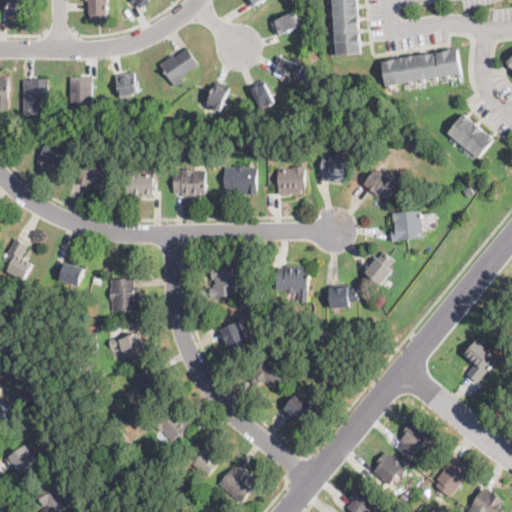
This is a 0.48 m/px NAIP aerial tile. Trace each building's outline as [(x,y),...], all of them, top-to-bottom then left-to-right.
[(27,0),(26,17),(8,16),(8,0),(27,0)] [(110,0),(110,1),(108,1),(108,14),(106,14),(107,19),(92,19),(92,14),(89,14),(89,0),(110,0)] [(358,0),(361,29),(358,29),(358,32),(361,32),(362,53),(334,55),(334,52),(338,51),(337,43),(333,43),(333,39),(337,38),(336,30),(333,30),(332,27),(336,26),(335,18),(332,18),(332,13),(335,13),(334,5),(331,5),(331,1),(334,1),(333,0),(358,0)] [(303,24),(280,36),(273,22),(296,10),(303,24)] [(189,47),(200,65),(183,76),(185,80),(176,86),(161,63),(174,55),(175,57),(189,47)] [(459,49),(463,76),(461,76),(461,73),(451,75),(451,78),(450,78),(448,78),(448,75),(439,77),(439,80),(436,80),(436,77),(426,78),(427,82),(424,82),(423,79),(413,81),(414,84),(411,84),(411,81),(391,85),(392,88),(389,89),(384,60),(435,52),(435,55),(438,55),(437,52),(459,49)] [(304,66),(299,78),(278,70),(280,64),(277,63),(279,59),(280,56),(304,66)] [(123,98),(121,99),(117,75),(136,72),(140,95),(123,98)] [(292,77),(289,82),(282,79),(284,73),(292,77)] [(94,78),(93,107),(72,106),(72,99),(73,76),(94,77),(94,78)] [(0,77),(9,77),(9,109),(0,109),(0,77)] [(50,79),(49,114),(25,114),(26,80),(33,80),(33,78),(50,79)] [(266,109),(264,110),(252,87),(266,80),(277,103),(266,109)] [(231,88),(221,111),(208,106),(218,82),(231,88)] [(496,137),(480,156),(473,151),(471,153),(466,149),(467,147),(460,141),(459,143),(456,140),(458,138),(449,131),(465,112),(496,137)] [(73,150),(63,170),(58,167),(57,170),(47,164),(46,166),(38,161),(51,136),(74,148),(73,150)] [(424,143),(419,149),(411,143),(416,136),(424,143)] [(353,159),(351,177),(346,176),(344,181),(328,180),(328,174),(322,174),(324,155),(333,156),(333,157),(353,159)] [(111,166),(106,187),(98,185),(99,182),(94,180),(92,182),(89,181),(88,185),(78,183),(85,159),(111,166)] [(305,165),(306,169),(307,189),(302,189),(303,193),(280,193),(280,185),(277,185),(277,178),(280,177),(279,168),(294,168),(294,165),(305,165)] [(247,166),(247,167),(258,167),(257,194),(233,194),(233,189),(226,189),(226,166),(235,166),(247,166)] [(195,168),(195,170),(206,170),(206,193),(201,193),(201,195),(183,195),(183,193),(175,193),(175,170),(184,170),(184,168),(195,168)] [(396,188),(388,199),(381,194),(380,194),(366,184),(377,168),(392,179),(389,183),(396,188)] [(141,171),(141,173),(155,173),(155,181),(157,181),(157,190),(155,190),(155,195),(133,195),(133,194),(128,194),(128,171),(141,171)] [(475,193),(469,197),(463,190),(470,186),(475,193)] [(422,214),(423,222),(424,223),(424,225),(423,228),(424,236),(393,239),(392,230),(397,230),(396,221),(395,221),(394,212),(421,209),(422,214)] [(34,262),(26,279),(9,271),(13,263),(6,260),(16,238),(30,244),(24,257),(34,262)] [(392,256),(396,259),(390,267),(394,270),(382,284),(367,272),(378,258),(379,258),(385,251),(392,256)] [(79,262),(78,265),(86,268),(80,286),(62,279),(62,277),(57,276),(60,265),(64,266),(66,263),(72,265),(73,260),(79,262)] [(305,266),(305,268),(311,269),(308,301),(299,300),(300,291),(298,291),(297,294),(286,292),(286,291),(277,290),(279,267),(286,268),(287,268),(287,265),(302,266),(305,266)] [(235,276),(237,295),(211,297),(210,289),(210,288),(214,288),(214,284),(216,283),(216,279),(213,279),(212,269),(234,267),(235,276)] [(135,278),(135,285),(137,285),(139,304),(136,304),(136,309),(114,311),(113,300),(111,300),(111,288),(112,287),(112,279),(135,278)] [(350,284),(350,287),(359,286),(360,300),(351,300),(351,307),(332,307),(331,288),(347,287),(347,284),(350,284)] [(243,340),(246,347),(234,353),(230,345),(227,346),(220,330),(240,321),(248,338),(243,340)] [(12,338),(3,349),(0,346),(0,337),(5,332),(12,338)] [(141,333),(142,340),(145,339),(147,345),(145,345),(146,353),(126,358),(123,345),(112,348),(110,340),(141,332),(141,333)] [(478,382),(478,383),(467,374),(476,364),(465,354),(478,339),(499,357),(478,382)] [(291,372),(276,390),(265,381),(264,382),(260,379),(257,384),(250,378),(270,354),(291,372)] [(324,363),(320,367),(315,363),(319,358),(324,363)] [(152,367),(155,372),(158,370),(165,385),(162,387),(164,392),(146,401),(133,375),(152,366),(152,367)] [(99,391),(92,394),(90,387),(97,385),(99,391)] [(314,413),(306,423),(302,419),(299,422),(284,410),(297,393),(312,405),(309,409),(314,413)] [(172,407),(175,410),(178,408),(192,425),(187,429),(187,431),(174,442),(164,430),(162,432),(154,422),(172,407)] [(0,414),(5,419),(8,415),(12,419),(0,431),(0,414)] [(414,420),(422,427),(424,425),(428,429),(427,430),(435,437),(428,445),(426,443),(411,460),(398,449),(403,443),(400,440),(404,435),(402,433),(414,420)] [(221,462),(208,476),(188,458),(204,441),(213,449),(211,451),(216,456),(215,457),(221,462)] [(38,462),(19,474),(14,465),(12,467),(6,458),(27,444),(38,462)] [(131,452),(124,457),(119,450),(127,445),(131,452)] [(387,451),(395,458),(397,457),(401,461),(410,469),(404,477),(401,474),(391,486),(375,472),(379,467),(376,464),(387,451)] [(102,465),(92,471),(86,461),(96,455),(102,465)] [(452,497),(436,485),(440,480),(438,478),(456,455),(461,459),(465,462),(463,465),(464,466),(471,471),(452,497)] [(235,467),(240,471),(242,468),(254,479),(252,482),(256,485),(243,501),(221,483),(235,467)] [(66,496),(71,504),(71,505),(60,511),(43,511),(42,511),(51,506),(49,504),(45,506),(37,492),(61,477),(66,485),(61,488),(66,496)] [(360,487),(366,492),(371,487),(382,497),(374,507),(376,509),(374,511),(373,511),(372,511),(353,511),(348,507),(355,500),(351,497),(360,487)] [(488,492),(491,494),(494,490),(501,495),(500,497),(505,500),(501,506),(506,510),(504,511),(481,511),(472,506),(476,500),(473,498),(475,495),(479,497),(484,489),(488,492)]
